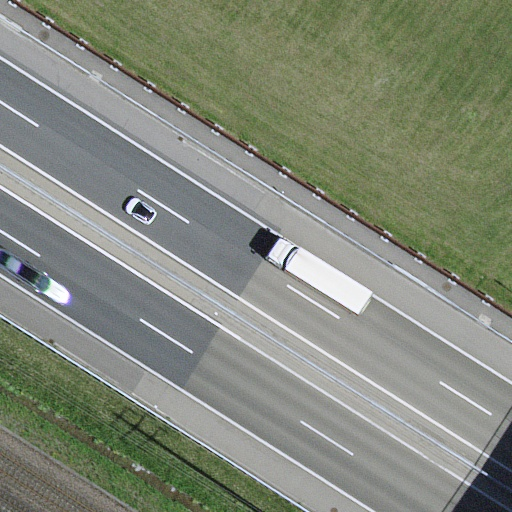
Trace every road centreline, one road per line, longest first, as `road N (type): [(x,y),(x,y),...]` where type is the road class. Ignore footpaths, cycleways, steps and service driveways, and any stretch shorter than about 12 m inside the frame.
road 1 (motorway): [(511,424),(0,101)]
road 2 (motorway): [(0,231),(431,511)]
